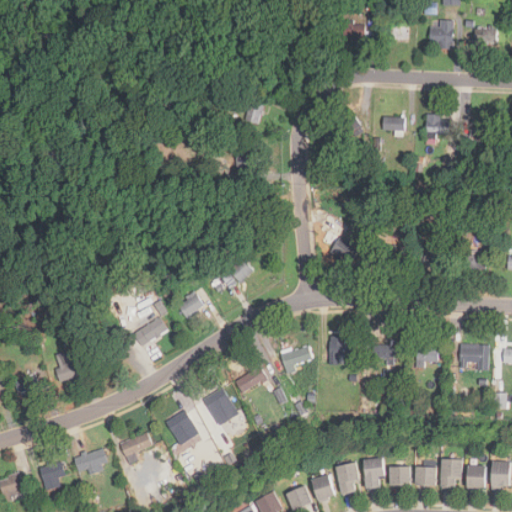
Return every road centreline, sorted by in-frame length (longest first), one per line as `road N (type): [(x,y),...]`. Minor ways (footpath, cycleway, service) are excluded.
road 1 (residential): [(511,307),(346,298),(288,306),(124,399),(0,441)]
road 2 (residential): [(511,81),(364,77),(321,94),(299,140),(309,301)]
